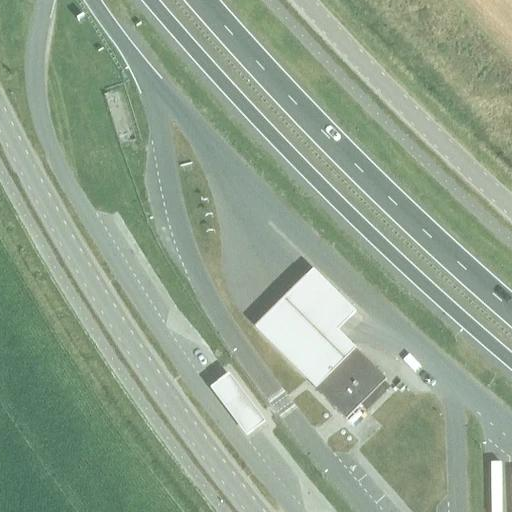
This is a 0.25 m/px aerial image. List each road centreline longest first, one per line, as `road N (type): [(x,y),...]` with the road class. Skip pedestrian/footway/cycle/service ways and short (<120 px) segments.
road 1 (trunk): [(149,0),(290,155),(511,363)]
road 2 (secondary): [(0,120),(117,327),(253,511)]
road 3 (trunk): [(511,311),(393,204),(200,0)]
road 4 (tertiary): [(302,0),(511,209)]
